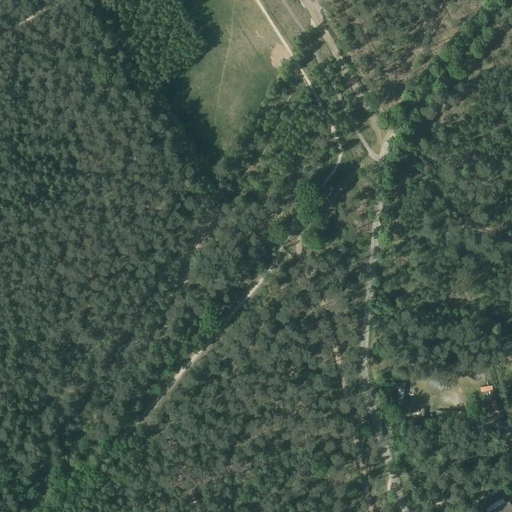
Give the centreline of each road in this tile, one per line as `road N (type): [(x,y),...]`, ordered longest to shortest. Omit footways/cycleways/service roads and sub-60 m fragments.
road 1 (track): [(303,75),(260,157),(221,193),(156,329),(61,428),(67,467),(29,511)]
road 2 (track): [(297,241),(64,511)]
road 3 (unknown): [(297,241),(382,511)]
road 4 (track): [(403,503),(365,382),(375,245)]
road 5 (track): [(389,143),(505,0)]
road 6 (track): [(316,16),(389,143)]
road 7 (track): [(511,224),(375,245)]
road 8 (track): [(384,160),(360,170),(297,241)]
